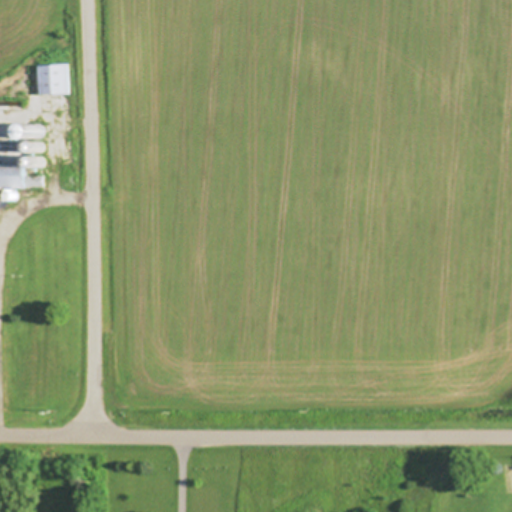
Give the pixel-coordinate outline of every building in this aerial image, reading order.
[(71,92),(42,93),(41,65),(70,64),(71,92)] [(39,118),(40,119),(42,119),(43,119),(44,120),(45,121),(45,122),(46,123),(46,124),(46,126),(46,127),(46,128),(45,129),(45,130),(44,131),(43,132),(42,133),(40,133),(39,133),(38,133),(37,133),(35,132),(34,131),(34,130),(33,129),(32,128),(32,127),(32,126),(32,124),(32,123),(33,122),(34,121),(34,120),(35,119),(37,119),(38,119),(39,118)] [(41,140),(42,140),(43,140),(44,141),(45,142),(46,143),(46,144),(46,145),(46,146),(46,147),(46,148),(45,149),(44,150),(44,151),(43,151),(42,151),(41,151),(40,151),(39,151),(38,151),(37,150),(36,149),(36,148),(35,148),(35,147),(35,146),(35,145),(35,144),(36,143),(36,142),(37,141),(38,141),(39,140),(40,140),(41,140)] [(41,155),(42,155),(43,155),(44,155),(45,156),(46,157),(46,158),(47,159),(47,160),(47,161),(47,162),(47,163),(46,164),(46,165),(45,166),(44,166),(43,167),(42,167),(41,167),(40,167),(39,167),(38,166),(37,166),(36,165),(36,164),(35,163),(35,162),(35,161),(35,160),(35,159),(36,158),(36,157),(37,156),(38,155),(39,155),(40,155),(41,155)] [(0,161),(27,161),(27,174),(45,174),(45,185),(0,185),(0,161)] [(15,189),(16,189),(17,190),(18,190),(18,191),(19,191),(19,192),(20,193),(20,194),(20,195),(20,196),(19,197),(19,198),(18,198),(18,199),(17,199),(16,199),(15,199),(14,199),(13,199),(12,198),(11,198),(11,197),(11,196),(10,195),(10,194),(10,193),(11,193),(11,192),(11,191),(12,191),(13,190),(14,189),(15,189)] [(2,194),(3,194),(4,194),(5,194),(6,195),(7,196),(8,197),(8,198),(9,199),(9,200),(9,202),(8,203),(8,204),(7,205),(6,206),(5,206),(4,207),(3,207),(2,207),(1,207),(0,207),(0,194),(1,194),(2,194)]
